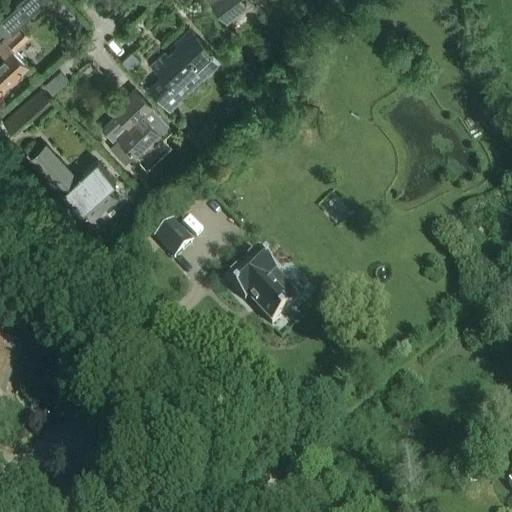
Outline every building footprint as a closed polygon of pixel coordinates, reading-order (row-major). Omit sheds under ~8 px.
[(0,92),(29,65),(16,50),(30,36),(21,26),(29,18),(25,13),(35,4),(38,6),(43,6),(49,0),(24,0),(2,21),(13,33),(4,41),(3,40),(0,43),(0,92)] [(255,3),(253,0),(209,0),(227,23),(255,3)] [(162,75),(149,87),(170,110),(221,64),(189,28),(173,42),(179,48),(170,57),(165,52),(152,64),(162,75)] [(132,51),(122,61),(130,69),(140,59),(132,51)] [(65,69),(43,89),(49,96),(71,76),(65,69)] [(49,96),(43,89),(6,122),(17,134),(54,101),(49,96)] [(111,142),(117,137),(120,140),(110,150),(127,167),(169,127),(135,91),(113,112),(118,117),(102,133),(111,142)] [(104,189),(113,181),(96,162),(77,180),(44,146),(29,160),(77,212),(80,209),(91,222),(114,201),(104,189)] [(174,222),(154,241),(174,263),(194,244),(174,222)] [(262,320),(283,301),(281,299),(288,292),(266,268),(266,267),(267,266),(248,246),(216,276),(235,296),(238,294),(262,320)] [(0,398),(4,399),(21,346),(0,339),(0,398)]
